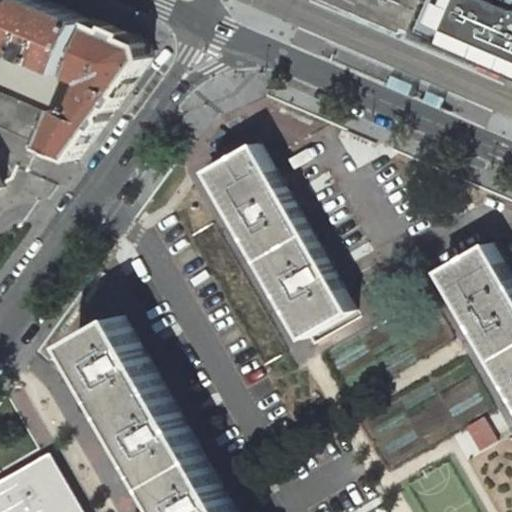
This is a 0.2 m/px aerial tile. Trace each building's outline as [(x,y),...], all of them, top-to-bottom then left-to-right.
[(20,0),(0,0),(0,35),(5,37),(20,0)] [(98,20),(50,0),(20,0),(5,37),(5,39),(77,71),(98,20)] [(365,0),(432,29),(444,0),(365,0)] [(511,0),(444,0),(432,29),(500,58),(501,54),(511,58),(511,0)] [(149,42),(98,20),(77,71),(75,76),(92,83),(77,119),(61,113),(59,117),(48,144),(80,158),(153,57),(149,42)] [(59,117),(0,90),(0,123),(33,138),(48,144),(59,117)] [(360,309),(264,142),(215,170),(263,253),(311,337),(360,309)] [(511,270),(495,242),(447,269),(496,353),(511,379),(511,270)] [(240,511),(127,314),(78,343),(119,413),(162,488),(175,511),(240,511)] [(487,419),(471,428),(483,449),(499,440),(487,419)] [(78,511),(51,465),(0,493),(0,511),(78,511)]
